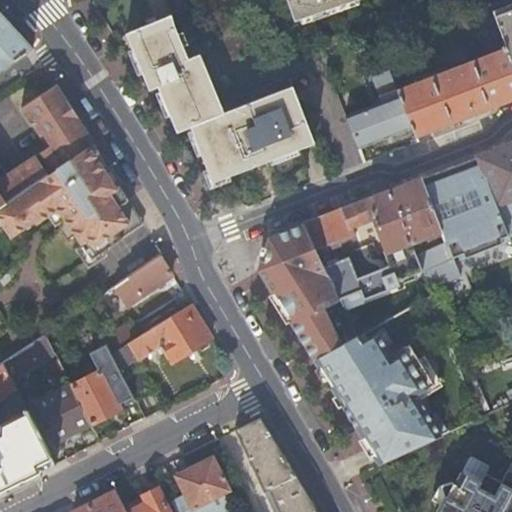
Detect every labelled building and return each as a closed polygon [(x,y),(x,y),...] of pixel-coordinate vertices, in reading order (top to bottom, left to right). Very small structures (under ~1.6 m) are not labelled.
[(286,0),(294,20),(353,0),(286,0)] [(398,92),(400,96),(412,129),(415,135),(511,97),(511,0),(509,0),(491,7),(466,17),(473,38),(499,29),(507,51),(398,92)] [(0,72),(34,50),(14,28),(0,12),(0,72)] [(211,182),(313,142),(291,86),(222,113),(199,54),(187,59),(174,25),(171,16),(127,33),(149,88),(157,85),(176,132),(189,127),(211,182)] [(66,101),(57,87),(21,112),(47,151),(5,179),(0,172),(0,206),(17,195),(91,144),(92,144),(68,105),(66,101)] [(346,116),(358,149),(412,129),(400,96),(346,116)] [(107,169),(91,144),(17,195),(0,206),(0,217),(13,236),(34,221),(35,224),(56,209),(90,259),(141,224),(129,203),(118,187),(115,189),(103,171),(107,169)] [(511,144),(482,157),(421,180),(441,232),(445,243),(416,256),(415,257),(421,272),(428,290),(460,277),(455,264),(510,242),(508,237),(511,235),(511,144)] [(363,203),(304,226),(315,250),(352,235),(348,223),(371,214),(386,251),(383,252),(390,267),(358,282),(349,262),(325,272),(331,284),(338,299),(340,304),(361,294),(365,303),(398,288),(396,281),(421,272),(415,257),(416,256),(412,244),(441,232),(421,180),(363,203)] [(289,322),(313,362),(341,346),(323,308),(338,299),(331,284),(325,272),(315,250),(304,226),(278,236),(269,239),(265,251),(268,259),(261,262),(268,280),(263,282),(272,296),(276,294),(289,322)] [(172,276),(160,256),(116,287),(126,302),(127,303),(129,304),(130,303),(172,276)] [(276,294),(272,296),(289,322),(276,294)] [(211,339),(190,304),(136,337),(110,353),(120,372),(123,378),(146,364),(143,359),(162,348),(172,363),(211,339)] [(128,323),(101,340),(108,354),(110,353),(136,337),(128,323)] [(54,354),(44,335),(7,361),(3,364),(12,384),(23,376),(29,372),(54,354)] [(378,465),(440,437),(415,398),(434,386),(409,346),(390,359),(377,337),(361,346),(356,338),(341,346),(313,362),(320,373),(325,374),(330,381),(327,384),(334,395),(336,398),(341,398),(345,406),(342,408),(359,435),(371,454),(378,465)] [(12,384),(3,364),(0,365),(0,404),(8,420),(0,423),(0,492),(2,491),(54,464),(12,384)] [(158,389),(146,364),(123,378),(134,401),(158,389)] [(100,371),(92,375),(71,387),(90,424),(134,401),(123,378),(120,372),(106,380),(100,371)] [(325,374),(320,373),(327,384),(330,381),(325,374)] [(49,380),(53,387),(57,384),(57,383),(55,379),(54,378),(49,380)] [(44,392),(47,397),(65,387),(62,382),(57,384),(53,387),(44,392)] [(56,442),(90,424),(71,387),(70,385),(65,387),(47,397),(36,403),(56,442)] [(341,398),(336,398),(342,408),(345,406),(341,398)] [(304,489),(260,417),(235,430),(264,491),(273,511),(317,511),(312,501),(304,489)] [(221,493),(227,490),(212,458),(177,476),(185,494),(191,507),(221,493)] [(511,511),(511,470),(509,469),(502,481),(487,474),(482,481),(465,472),(457,484),(453,482),(443,485),(446,495),(436,511),(511,511)] [(128,508),(130,511),(129,511),(170,511),(159,487),(142,495),(143,499),(128,508)] [(72,511),(125,511),(114,490),(87,504),(72,511)] [(171,502),(175,511),(224,511),(228,510),(221,493),(191,507),(185,494),(171,502)]
